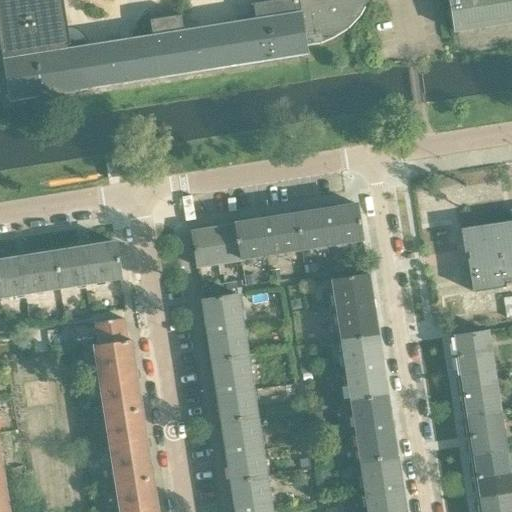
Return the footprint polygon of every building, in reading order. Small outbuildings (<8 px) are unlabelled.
[(158,78),(151,36),(67,50),(67,46),(69,45),(61,0),(0,0),(0,49),(8,102),(158,78)] [(151,36),(158,78),(307,54),(305,46),(319,44),(333,38),(347,29),(359,17),(367,0),(264,0),(264,2),(250,5),(252,20),(183,32),(180,16),(149,21),(151,36)] [(511,0),(447,0),(452,32),(511,22),(511,0)] [(118,177),(116,162),(105,164),(107,179),(118,177)] [(355,205),(294,214),(300,250),(361,240),(355,205)] [(470,259),(466,260),(471,293),(504,287),(503,283),(511,281),(511,210),(508,211),(511,222),(460,230),(463,253),(468,252),(470,259)] [(294,214),(234,224),(240,261),(241,261),(240,259),(300,250),(294,214)] [(234,226),(212,229),(217,264),(240,261),(234,224),(233,224),(234,226)] [(217,264),(212,229),(190,233),(196,268),(217,264)] [(115,242),(54,252),(59,288),(120,278),(115,242)] [(54,252),(0,260),(0,296),(59,288),(54,252)] [(331,280),(340,341),(376,335),(367,274),(331,280)] [(235,283),(225,285),(227,296),(236,295),(235,283)] [(201,289),(203,300),(227,296),(225,285),(201,289)] [(201,300),(210,362),(246,356),(236,295),(227,296),(203,300),(201,300)] [(93,346),(130,340),(126,341),(123,318),(94,323),(98,345),(93,346)] [(449,337),(456,378),(492,372),(485,331),(449,337)] [(340,341),(350,402),(386,396),(376,335),(340,341)] [(92,338),(81,340),(83,348),(93,346),(92,338)] [(93,346),(104,415),(141,409),(130,340),(93,346)] [(210,362),(220,422),(255,416),(246,356),(210,362)] [(456,378),(462,418),(498,412),(492,372),(456,378)] [(350,402),(354,427),(366,425),(367,430),(390,426),(386,396),(350,402)] [(104,415),(115,484),(152,478),(141,409),(104,415)] [(462,418),(469,458),(505,453),(498,412),(462,418)] [(220,422),(229,483),(265,477),(255,416),(220,422)] [(354,427),(359,462),(395,456),(390,426),(367,430),(366,425),(354,427)] [(469,458),(475,499),(511,493),(505,453),(469,458)] [(359,462),(367,511),(403,511),(395,456),(359,462)] [(229,483),(233,511),(270,511),(265,477),(229,483)] [(115,484),(119,511),(157,511),(152,478),(115,484)] [(475,499),(477,511),(511,511),(511,499),(511,493),(475,499)] [(0,501),(0,511),(8,511),(7,501),(0,501)]
